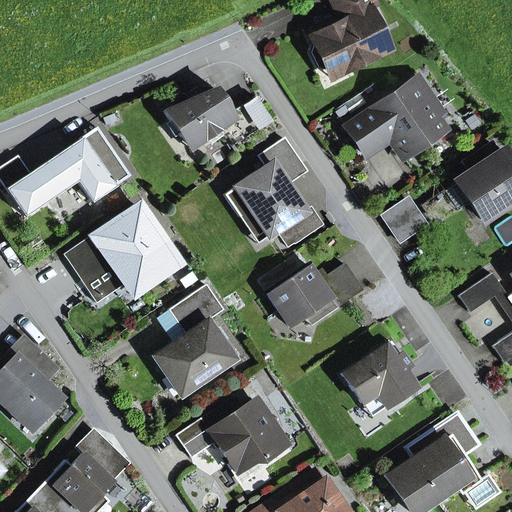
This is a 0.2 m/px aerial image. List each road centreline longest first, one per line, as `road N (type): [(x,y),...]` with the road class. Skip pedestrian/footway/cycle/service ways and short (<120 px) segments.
road 1 (residential): [(511,441),(239,34),(0,136)]
road 2 (residential): [(180,511),(0,239)]
